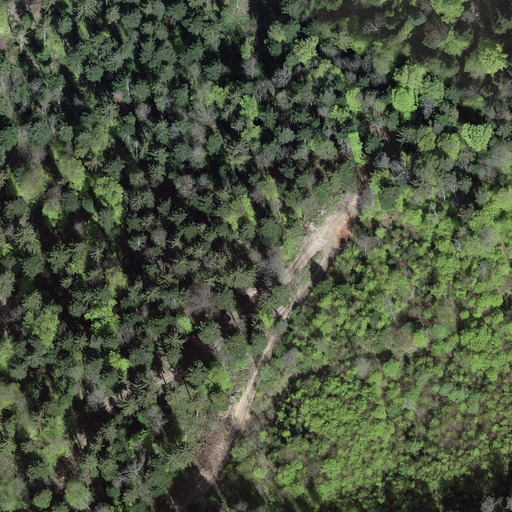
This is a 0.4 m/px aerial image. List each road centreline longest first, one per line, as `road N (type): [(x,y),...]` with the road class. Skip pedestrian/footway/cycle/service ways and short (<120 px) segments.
road 1 (track): [(47,511),(107,415),(215,350),(341,224)]
road 2 (track): [(183,511),(223,456),(341,224)]
road 3 (track): [(511,311),(415,352),(359,357),(300,377),(238,427)]
road 4 (track): [(341,224),(455,59),(470,32),(473,0)]
